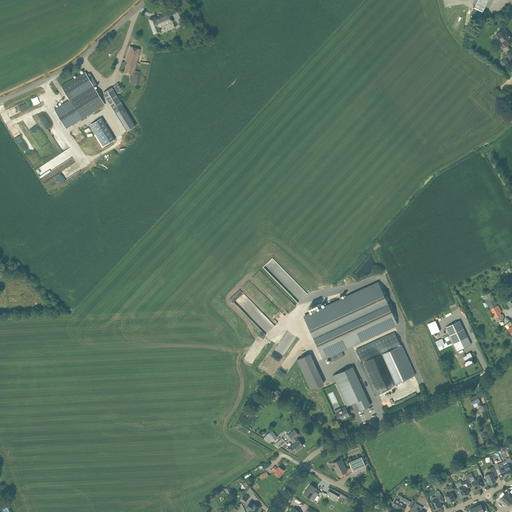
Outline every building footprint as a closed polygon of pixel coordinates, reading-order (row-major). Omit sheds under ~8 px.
[(179,5),(181,8),(188,4),(186,0),(180,0),(173,4),(176,8),(179,5)] [(489,0),(479,0),(475,8),(484,12),(489,0)] [(481,17),(484,17),(486,15),(485,13),(475,8),(473,8),(471,12),(481,17)] [(173,22),(169,13),(155,18),(155,17),(149,19),(154,33),(160,31),(159,28),(173,22)] [(461,34),(468,37),(471,30),(463,27),(461,34)] [(504,28),(496,35),(505,47),(511,41),(511,38),(510,37),(511,36),(510,35),(509,36),(507,33),(508,33),(504,28)] [(140,49),(130,46),(125,61),(128,62),(125,72),(131,74),(130,77),(131,77),(130,82),(133,83),(134,84),(134,83),(136,84),(139,75),(134,73),(140,49)] [(66,129),(105,105),(94,86),(97,84),(90,74),(87,75),(85,72),(61,87),(69,100),(54,109),(66,129)] [(113,87),(117,93),(122,90),(118,84),(113,87)] [(135,126),(112,87),(103,93),(126,131),(135,126)] [(91,123),(104,145),(113,139),(100,118),(91,123)] [(52,166),(55,164),(52,160),(36,170),(40,177),(54,169),(52,166)] [(341,350),(397,325),(378,283),(304,317),(323,359),(328,356),(331,362),(344,356),(341,350)] [(498,305),(497,305),(496,304),(499,303),(492,291),(484,295),(497,321),(505,317),(503,314),(502,314),(501,312),(502,312),(498,305)] [(460,321),(446,327),(457,351),(471,344),(460,321)] [(394,332),(356,350),(361,362),(360,363),(375,396),(391,388),(390,387),(400,382),(415,375),(402,344),(400,345),(394,332)] [(472,359),(473,358),(470,352),(467,354),(467,355),(463,357),(466,362),(464,362),(468,369),(475,365),(472,359)] [(309,389),(323,384),(309,353),(296,358),(309,389)] [(347,406),(355,402),(359,410),(370,405),(352,366),(333,375),(347,406)] [(480,401),(480,399),(478,395),(470,398),(473,404),(477,402),(479,406),(482,405),(480,401)] [(340,407),(334,411),(338,420),(349,415),(345,407),(341,409),(340,407)] [(288,435),(292,440),(293,439),(295,442),(291,446),(290,446),(288,448),(287,449),(289,451),(291,451),(293,449),(293,448),(294,447),(297,451),(297,450),(303,445),(299,440),(298,440),(295,436),(298,434),(294,430),(288,435)] [(277,437),(272,431),(267,435),(272,442),(277,437)] [(278,448),(285,442),(282,438),(275,444),(278,448)] [(502,451),(511,447),(511,443),(501,448),(502,451)] [(365,466),(361,457),(349,462),(353,472),(365,466)] [(332,463),(338,476),(347,471),(341,459),(332,463)] [(504,466),(508,474),(511,473),(511,474),(511,473),(511,469),(511,468),(511,461),(511,460),(507,462),(506,460),(502,462),(504,466)] [(262,465),(265,469),(271,465),(268,461),(262,465)] [(508,474),(504,466),(500,467),(499,465),(495,467),(498,475),(502,474),(503,478),(506,477),(505,475),(508,474)] [(284,470),(280,467),(279,466),(278,468),(274,466),(272,469),(275,472),(274,473),(279,477),(284,470)] [(496,481),(496,480),(494,475),(497,474),(493,467),(487,469),(489,473),(485,475),(489,484),(496,481)] [(473,476),(472,477),(470,478),(472,482),(473,485),(475,489),(477,488),(478,489),(484,486),(482,482),(480,477),(474,479),(473,476)] [(471,486),(468,482),(468,480),(461,483),(463,487),(458,488),(462,497),(469,493),(467,488),(471,486)] [(311,484),(304,494),(305,495),(308,497),(313,500),(320,491),(316,489),(316,488),(311,484)] [(456,500),(454,495),(451,491),(455,489),(453,484),(447,487),(450,493),(445,495),(447,499),(448,502),(449,503),(456,500)] [(328,490),(326,494),(336,500),(339,496),(328,490)] [(502,502),(504,504),(510,496),(508,494),(510,492),(508,490),(500,499),(503,502),(502,502)] [(241,498),(246,502),(250,496),(246,492),(241,498)] [(392,505),(403,511),(407,504),(400,500),(402,496),(398,494),(392,505)] [(441,494),(435,497),(433,497),(431,498),(431,499),(432,501),(431,502),(435,509),(439,508),(442,507),(441,506),(442,506),(440,501),(444,500),(441,494)] [(257,511),(258,511),(257,510),(259,507),(257,506),(258,505),(255,503),(253,504),(250,502),(246,508),(249,511),(248,511),(257,511)] [(413,508),(412,509),(415,510),(414,511),(425,511),(420,509),(421,506),(415,503),(413,508)]
